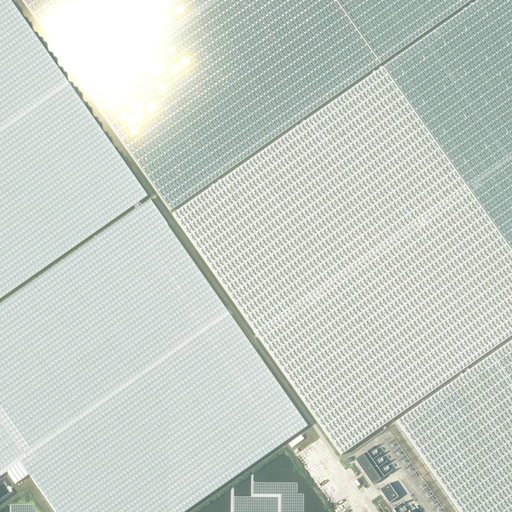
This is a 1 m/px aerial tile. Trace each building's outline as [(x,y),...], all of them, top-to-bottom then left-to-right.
[(0,0),(0,298),(147,196),(9,0),(0,0)] [(511,0),(21,0),(170,212),(365,76),(392,56),(472,0),(480,0),(173,215),(252,325),(342,455),(390,421),(511,335),(511,0)] [(54,511),(184,511),(308,426),(149,200),(0,304),(0,476),(7,472),(15,484),(29,475),(54,511)] [(511,511),(511,341),(397,422),(460,511),(511,511)] [(381,479),(384,477),(378,469),(372,461),(367,453),(364,455),(363,454),(355,460),(373,485),(381,479)] [(389,484),(380,490),(389,504),(398,498),(389,484)] [(350,498),(345,501),(348,506),(354,502),(350,498)]
